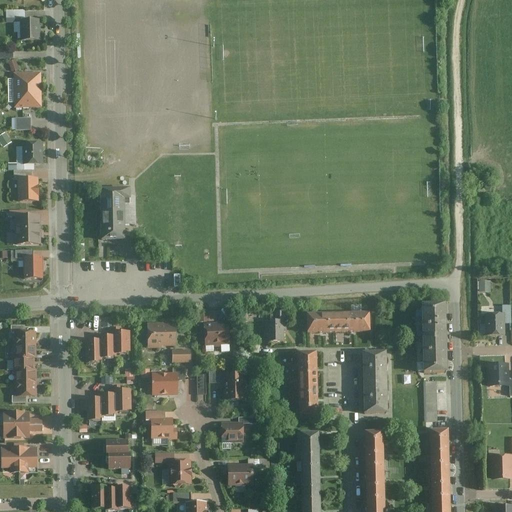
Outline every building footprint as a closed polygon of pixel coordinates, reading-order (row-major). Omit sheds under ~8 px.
[(25,11),(7,12),(7,20),(25,19),(25,11)] [(40,21),(21,21),(22,42),(41,41),(40,21)] [(14,52),(0,51),(0,59),(14,60),(14,52)] [(9,61),(10,70),(18,69),(17,61),(9,61)] [(14,74),(15,92),(42,91),(42,74),(14,74)] [(42,91),(15,92),(15,109),(43,109),(42,91)] [(32,119),(17,120),(17,132),(32,132),(32,119)] [(8,133),(0,136),(0,138),(3,146),(11,143),(8,133)] [(43,165),(43,144),(24,145),(25,165),(43,165)] [(19,181),(33,181),(33,172),(15,172),(15,181),(19,181)] [(39,203),(39,180),(33,181),(19,181),(19,203),(39,203)] [(133,188),(101,188),(102,229),(102,241),(127,241),(126,200),(133,199),(133,188)] [(41,218),(17,219),(17,246),(41,246),(41,218)] [(42,281),(42,259),(34,260),(25,260),(25,281),(42,281)] [(478,281),(478,292),(492,292),(492,281),(478,281)] [(445,329),(444,306),(422,306),(424,378),(446,377),(445,352),(445,329)] [(199,312),(200,322),(218,321),(217,311),(199,312)] [(274,323),(267,323),(267,342),(284,343),(284,330),(285,330),(285,313),(274,313),(274,323)] [(334,335),(334,315),(307,316),(308,336),(334,335)] [(369,315),(334,315),(334,335),(370,335),(369,315)] [(502,337),(501,316),(484,316),(485,338),(502,337)] [(161,348),(175,348),(175,327),(162,327),(162,325),(147,325),(147,350),(161,350),(161,348)] [(227,325),(204,326),(205,348),(213,348),(215,349),(219,349),(220,347),(229,346),(227,325)] [(129,356),(129,333),(113,334),(113,340),(113,356),(129,356)] [(36,334),(16,334),(16,346),(36,346),(36,334)] [(98,340),(98,343),(99,360),(113,359),(113,356),(113,340),(98,340)] [(99,360),(98,343),(87,343),(87,364),(99,364),(99,360)] [(36,360),(36,346),(16,346),(16,360),(34,360),(36,360)] [(190,352),(172,353),(173,365),(190,365),(190,352)] [(297,387),(317,387),(316,354),(296,354),(297,387)] [(364,355),(365,385),(386,384),(385,354),(364,355)] [(35,374),(34,360),(16,360),(13,360),(13,374),(17,374),(35,374)] [(505,365),(487,365),(488,388),(505,388),(505,365)] [(176,376),(176,382),(184,382),(184,370),(172,370),(173,376),(176,376)] [(221,385),(221,371),(209,371),(209,385),(221,385)] [(17,374),(17,386),(36,386),(36,374),(35,374),(17,374)] [(173,376),(152,377),(152,398),(176,398),(176,382),(176,376),(173,376)] [(206,397),(205,376),(197,376),(197,397),(206,397)] [(245,402),(244,377),(224,377),(224,403),(245,402)] [(387,417),(386,384),(365,385),(365,418),(387,417)] [(437,423),(436,384),(424,384),(425,423),(437,423)] [(17,397),(36,397),(36,386),(17,386),(17,397)] [(318,417),(317,387),(297,387),(298,418),(318,417)] [(129,414),(129,392),(114,392),(114,398),(114,414),(129,414)] [(101,398),(101,401),(101,418),(115,418),(114,414),(114,398),(101,398)] [(101,401),(89,401),(89,423),(101,423),(101,418),(101,401)] [(151,423),(164,422),(164,414),(145,414),(146,424),(151,424),(151,423)] [(30,415),(4,416),(5,428),(30,427),(30,415)] [(164,422),(151,423),(151,424),(151,442),(168,441),(168,442),(176,442),(176,431),(172,431),(172,422),(164,422)] [(239,426),(221,426),(222,445),(243,445),(243,427),(243,426),(239,426)] [(30,440),(30,427),(5,428),(5,440),(30,440)] [(448,449),(447,431),(431,432),(432,511),(449,511),(449,506),(448,472),(448,449)] [(365,433),(366,462),(382,461),(382,433),(365,433)] [(319,463),(318,435),(301,435),(302,463),(319,463)] [(127,442),(106,442),(106,456),(108,456),(128,456),(127,442)] [(15,451),(3,451),(4,473),(37,472),(37,466),(37,451),(26,451),(15,451)] [(130,456),(128,456),(108,456),(108,472),(130,471),(130,456)] [(168,463),(174,463),(174,456),(155,456),(155,466),(169,466),(168,463)] [(511,483),(510,459),(490,459),(491,483),(511,483)] [(248,462),(248,468),(252,468),(252,471),(265,471),(265,461),(248,462)] [(366,462),(366,491),(383,491),(382,461),(366,462)] [(190,488),(189,462),(174,463),(168,463),(169,466),(169,488),(190,488)] [(320,495),(319,463),(302,463),(303,495),(320,495)] [(248,468),(228,469),(228,489),(252,488),(252,471),(252,468),(248,468)] [(131,511),(130,489),(117,490),(117,492),(117,511),(131,511)] [(104,511),(105,492),(105,490),(91,490),(90,511),(104,511)] [(383,511),(383,491),(366,491),(366,511),(383,511)] [(117,492),(105,492),(104,511),(117,511),(117,492)] [(320,511),(320,495),(303,495),(303,511),(320,511)] [(173,507),(185,506),(185,504),(192,504),(192,496),(172,496),(173,507)]
